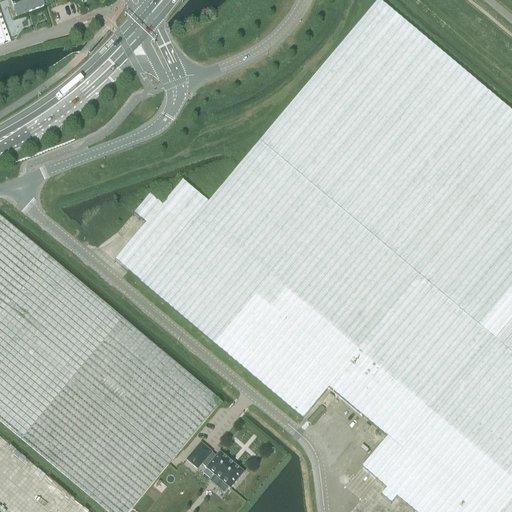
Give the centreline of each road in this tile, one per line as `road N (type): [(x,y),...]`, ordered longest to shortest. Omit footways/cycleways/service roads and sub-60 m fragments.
road 1 (unclassified): [(324,511),(307,441),(42,220),(21,183)]
road 2 (unclassified): [(21,183),(146,132),(175,98),(174,84)]
road 3 (primary): [(139,30),(94,76),(0,142)]
road 4 (unclassified): [(174,84),(264,46),(302,0)]
